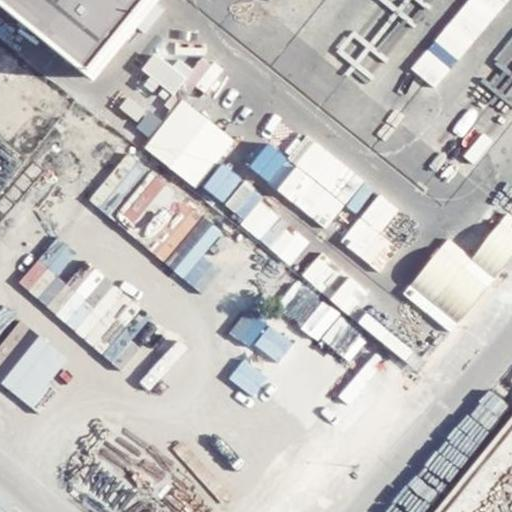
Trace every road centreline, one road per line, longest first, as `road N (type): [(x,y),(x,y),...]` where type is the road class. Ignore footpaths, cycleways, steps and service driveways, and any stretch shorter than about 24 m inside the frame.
road 1 (unknown): [(443,220),(197,7),(203,0)]
road 2 (unknown): [(443,220),(404,257),(374,264),(278,188)]
